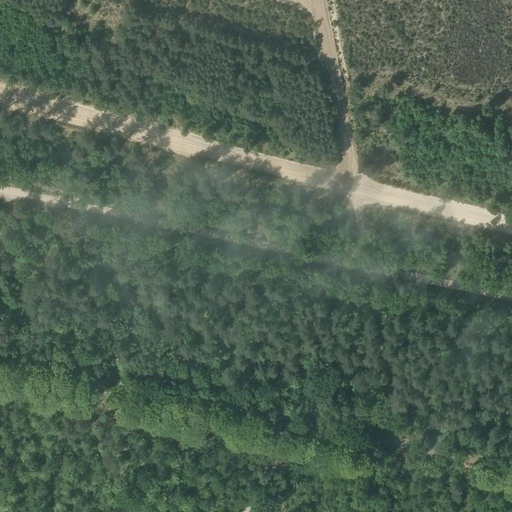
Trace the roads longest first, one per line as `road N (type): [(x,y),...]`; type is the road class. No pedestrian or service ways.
road 1 (track): [(511,222),(0,96)]
road 2 (unclassified): [(511,467),(0,358)]
